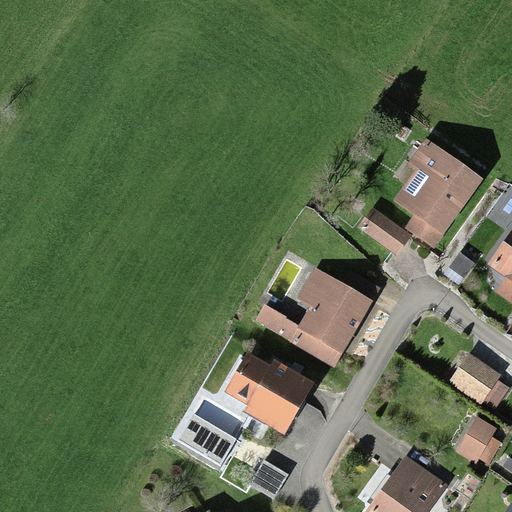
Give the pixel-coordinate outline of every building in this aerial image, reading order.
[(409,231),(432,247),(474,186),(424,152),(409,173),(414,177),(395,205),(417,220),(409,231)] [(371,215),(360,231),(394,255),(405,239),(371,215)] [(511,233),(491,263),(511,278),(511,233)] [(347,278),(339,294),(366,307),(374,292),(347,278)] [(298,340),(338,361),(366,307),(339,294),(313,280),(301,304),(313,310),(298,340)] [(338,361),(298,340),(259,320),(255,328),(334,369),(338,361)] [(402,463),(369,511),(426,511),(442,489),(402,463)]
